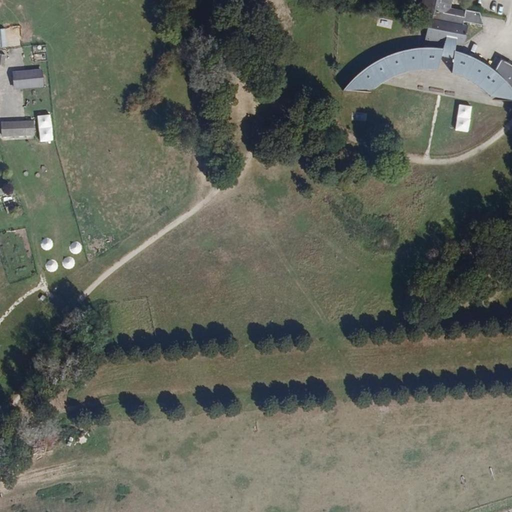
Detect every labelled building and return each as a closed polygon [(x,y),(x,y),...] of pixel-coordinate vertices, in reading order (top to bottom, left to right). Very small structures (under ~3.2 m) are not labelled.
[(457,50),(457,45),(466,47),(471,22),(486,24),(482,12),(455,7),(456,0),(426,0),(424,12),(433,13),(429,39),(446,43),(446,47),(428,46),(410,48),(395,52),(382,58),(370,65),(358,75),(345,89),(374,92),(383,83),(400,73),(408,70),(422,68),(433,68),(439,69),(444,55),(455,58),(454,70),(465,75),(470,78),(479,83),(486,89),(491,93),(494,96),(511,98),(511,85),(509,81),(503,76),(495,69),(489,64),(480,59),(470,54),(457,50)] [(0,48),(8,48),(7,28),(0,29),(0,48)] [(490,65),(497,68),(501,60),(494,56),(490,65)] [(43,87),(42,70),(12,72),(13,89),(43,87)] [(470,131),(472,105),(459,104),(457,131),(470,131)] [(52,115),(39,115),(40,141),(53,140),(52,115)] [(35,121),(0,122),(1,136),(35,136),(35,121)]
